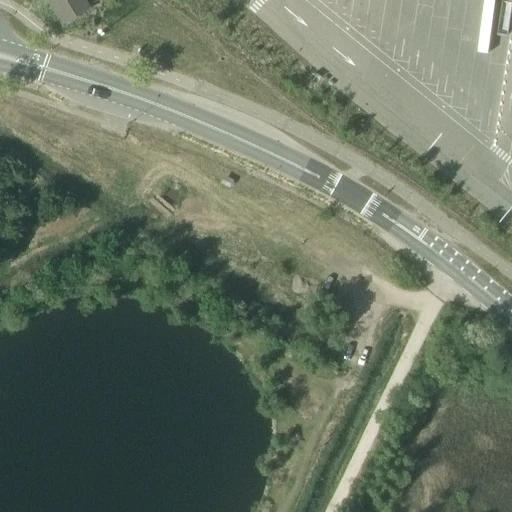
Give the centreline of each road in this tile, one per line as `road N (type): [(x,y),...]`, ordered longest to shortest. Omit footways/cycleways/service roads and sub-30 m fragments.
road 1 (tertiary): [(0,59),(183,115),(333,184),(453,263)]
road 2 (track): [(453,263),(329,511)]
